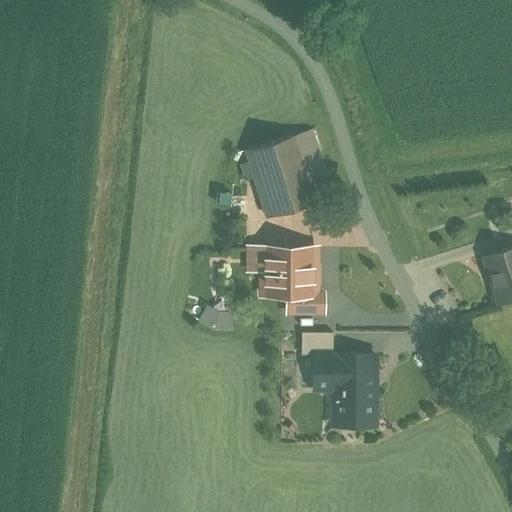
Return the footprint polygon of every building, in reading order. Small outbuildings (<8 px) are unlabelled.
[(297,133),(246,149),(268,216),(319,200),(297,133)] [(255,186),(215,187),(215,204),(242,204),(255,204),(255,186)] [(242,204),(215,204),(215,249),(244,249),(242,204)] [(247,271),(263,271),(263,247),(263,245),(247,245),(247,271)] [(482,256),(483,256),(492,282),(491,282),(497,302),(511,297),(511,245),(482,255),(482,256)] [(316,247),(263,247),(263,271),(263,294),(288,294),(316,294),(316,293),(316,247)] [(316,294),(288,294),(287,312),(323,312),(324,293),(316,293),(316,294)] [(333,332),(302,332),(302,354),(314,354),(333,354),(333,353),(333,332)] [(375,353),(333,353),(333,354),(314,354),(314,388),(341,388),(341,422),(335,422),(335,424),(375,424),(375,386),(372,386),(372,372),(375,372),(375,353)]
